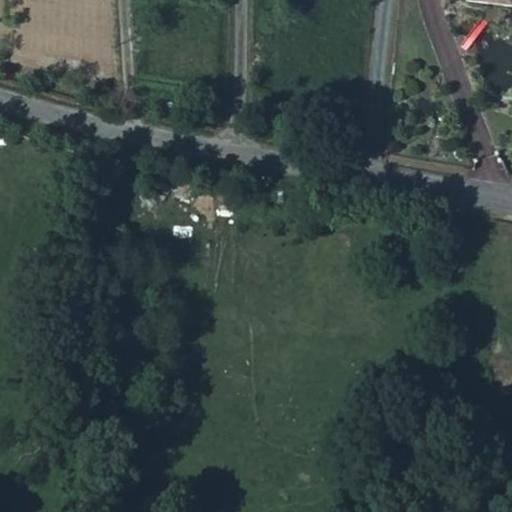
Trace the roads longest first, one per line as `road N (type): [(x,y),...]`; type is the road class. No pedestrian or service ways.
road 1 (unclassified): [(232,157),(511,200)]
road 2 (unclassified): [(0,100),(232,157)]
road 3 (unclassified): [(232,157),(242,92),(241,0)]
